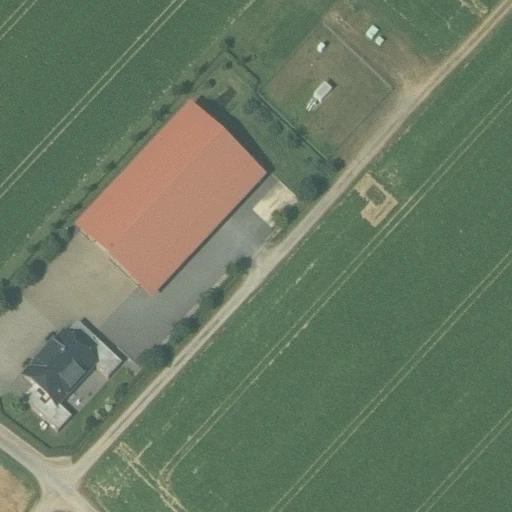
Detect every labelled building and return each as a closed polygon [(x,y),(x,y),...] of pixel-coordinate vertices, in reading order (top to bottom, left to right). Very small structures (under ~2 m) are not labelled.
[(354,10),(351,6),(345,12),(349,15),(354,10)] [(363,16),(357,23),(362,28),(368,21),(367,21),(368,21),(363,16)] [(249,170),(190,115),(81,232),(139,287),(219,201),(249,170)] [(79,352),(63,336),(44,358),(24,379),(35,389),(56,409),(57,408),(73,390),(79,384),(82,381),(87,376),(90,372),(94,368),(96,367),(81,353),(79,352)] [(121,367),(94,341),(81,353),(96,367),(94,368),(108,381),(121,367)] [(57,408),(56,409),(35,389),(23,402),(57,435),(71,421),(57,408)]
